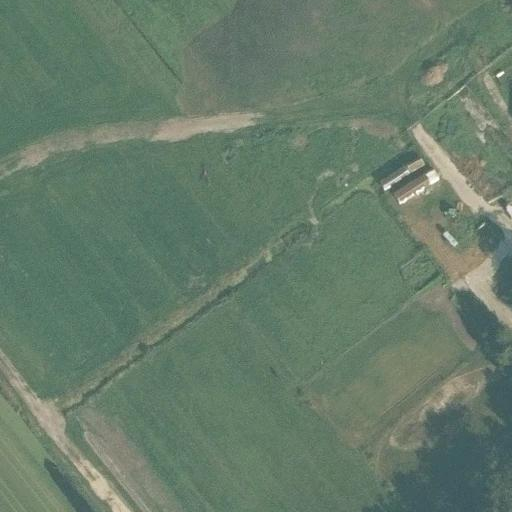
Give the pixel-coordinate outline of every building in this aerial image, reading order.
[(465,97),(450,110),(478,143),(493,131),(465,97)] [(511,192),(511,161),(511,160),(493,171),(453,108),(427,125),(482,211),(511,192)] [(406,169),(410,177),(424,169),(419,161),(406,169)] [(379,187),(384,194),(409,178),(404,171),(379,187)] [(477,233),(484,242),(492,234),(485,226),(477,233)]
